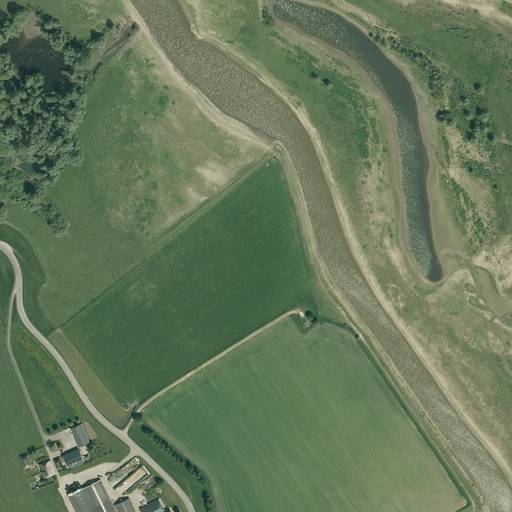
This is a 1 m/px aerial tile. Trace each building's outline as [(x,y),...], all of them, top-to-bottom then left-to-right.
[(82,423),(72,428),(79,446),(89,442),(82,423)] [(79,449),(64,454),(70,467),(84,461),(79,449)] [(54,461),(58,469),(63,467),(59,459),(54,461)] [(39,465),(44,477),(55,473),(50,461),(39,465)] [(116,511),(110,499),(100,479),(68,495),(76,511),(116,511)] [(145,501),(156,497),(154,492),(143,496),(145,501)] [(116,505),(119,511),(136,511),(129,498),(116,505)] [(158,498),(141,508),(142,511),(171,511),(170,510),(165,511),(163,511),(164,511),(165,511),(158,498)]
